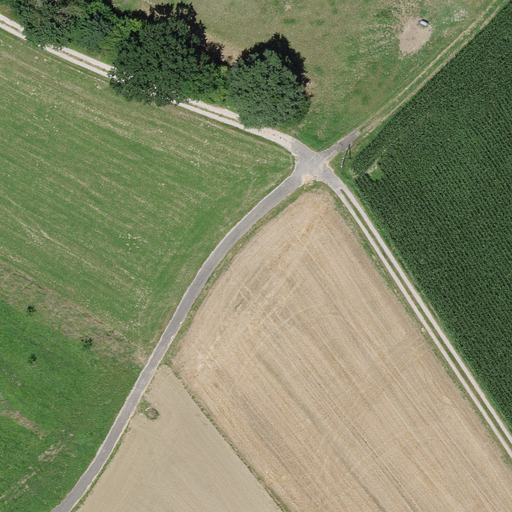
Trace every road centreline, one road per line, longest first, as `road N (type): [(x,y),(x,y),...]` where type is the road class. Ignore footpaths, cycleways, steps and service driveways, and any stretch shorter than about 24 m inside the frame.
road 1 (track): [(0,20),(322,164),(511,450)]
road 2 (track): [(322,164),(241,227),(196,287),(90,478),(62,511)]
road 3 (track): [(322,164),(433,69),(497,0)]
